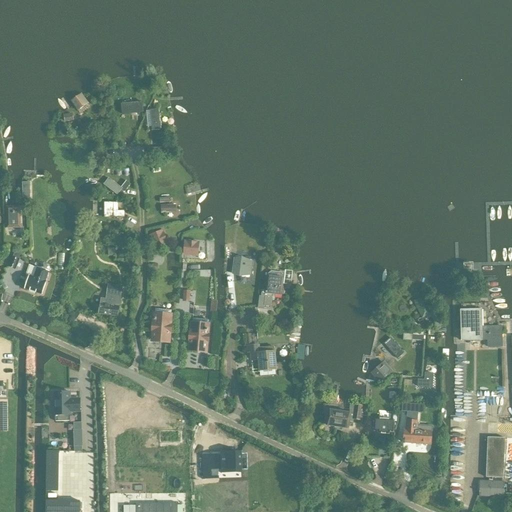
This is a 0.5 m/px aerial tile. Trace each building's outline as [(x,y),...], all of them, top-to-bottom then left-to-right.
[(77,112),(89,104),(82,93),(70,101),(77,112)] [(123,114),(144,112),(143,104),(122,106),(123,114)] [(153,131),(161,130),(159,110),(151,111),(153,131)] [(72,114),(65,116),(66,122),(73,121),(72,114)] [(153,159),(164,159),(164,150),(153,151),(153,159)] [(109,179),(105,185),(118,195),(121,197),(130,185),(126,181),(121,188),(109,179)] [(104,203),(104,218),(124,218),(124,211),(118,211),(118,203),(104,203)] [(7,209),(7,214),(8,226),(19,226),(19,221),(20,221),(20,217),(19,217),(19,209),(7,209)] [(156,248),(167,244),(162,231),(151,236),(156,248)] [(198,255),(199,244),(185,242),(184,254),(198,255)] [(14,254),(9,267),(15,270),(19,260),(21,258),(22,258),(21,253),(14,254)] [(233,274),(239,277),(250,275),(250,273),(251,262),(241,261),(242,258),(239,258),(239,256),(235,257),(235,259),(233,274)] [(30,276),(25,289),(42,295),(46,281),(49,272),(37,268),(34,277),(30,276)] [(282,296),(283,284),(284,276),(282,273),(272,271),(268,274),(268,276),(266,291),(262,290),(261,296),(265,297),(264,306),(271,307),(272,295),(282,296)] [(118,317),(121,297),(122,287),(108,284),(105,299),(101,299),(99,314),(118,317)] [(423,297),(414,301),(422,318),(426,316),(427,319),(431,318),(429,315),(430,314),(431,316),(436,314),(434,309),(431,304),(429,305),(427,300),(425,301),(423,297)] [(170,332),(171,326),(170,326),(171,311),(155,310),(153,341),(169,342),(170,332)] [(481,328),(481,310),(461,311),(462,341),(482,340),(488,340),(488,347),(502,347),(502,334),(502,327),(481,328)] [(436,314),(431,316),(437,328),(443,325),(437,313),(436,314)] [(206,352),(208,326),(209,320),(193,319),(191,334),(190,340),(191,340),(190,350),(206,352)] [(251,334),(246,335),(247,347),(247,353),(251,353),(252,359),(258,359),(259,371),(260,371),(260,377),(276,376),(275,370),(276,370),(274,347),(258,348),(258,346),(252,346),(251,334)] [(390,338),(384,344),(395,355),(394,356),(397,360),(405,353),(401,349),(401,350),(390,338)] [(385,362),(371,373),(380,383),(393,372),(385,362)] [(432,388),(433,374),(425,373),(424,380),(418,380),(417,387),(432,388)] [(54,393),(55,416),(55,422),(62,422),(61,416),(70,415),(70,412),(80,412),(80,400),(73,400),(73,401),(70,401),(70,393),(54,393)] [(405,411),(404,421),(407,421),(406,429),(404,429),(403,443),(431,445),(432,426),(417,425),(417,421),(410,421),(411,412),(410,412),(411,410),(411,404),(403,403),(402,411),(405,411)] [(329,411),(327,426),(347,429),(348,422),(353,422),(354,420),(360,420),(362,406),(350,404),(349,410),(350,410),(350,414),(329,411)] [(376,419),(375,431),(379,431),(379,432),(388,433),(388,431),(392,431),(393,420),(376,419)] [(75,428),(74,428),(74,447),(82,447),(82,428),(75,428)] [(182,430),(145,431),(145,445),(182,444),(182,430)] [(503,479),(505,439),(488,438),(486,478),(493,478),(493,482),(480,482),(480,497),(503,498),(504,483),(502,483),(502,478),(503,479)] [(114,467),(124,467),(124,444),(125,444),(125,443),(113,443),(113,468),(114,468),(114,467)] [(47,451),(46,491),(59,491),(59,451),(47,451)] [(243,470),(243,454),(224,454),(224,457),(220,457),(220,455),(211,455),(211,464),(204,464),(204,478),(214,478),(214,475),(212,475),(212,468),(220,468),(220,467),(224,467),(224,470),(243,470)] [(46,501),(45,511),(80,511),(80,501),(46,501)]
